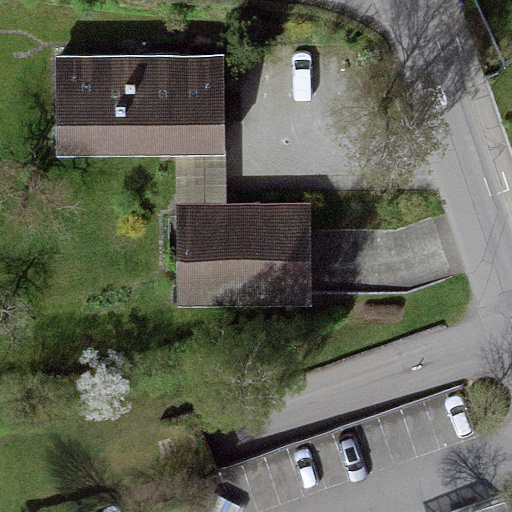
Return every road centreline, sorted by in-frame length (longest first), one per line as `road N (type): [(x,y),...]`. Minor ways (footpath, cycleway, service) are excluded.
road 1 (unknown): [(98,511),(109,481),(130,461),(499,290)]
road 2 (residential): [(511,324),(404,0)]
